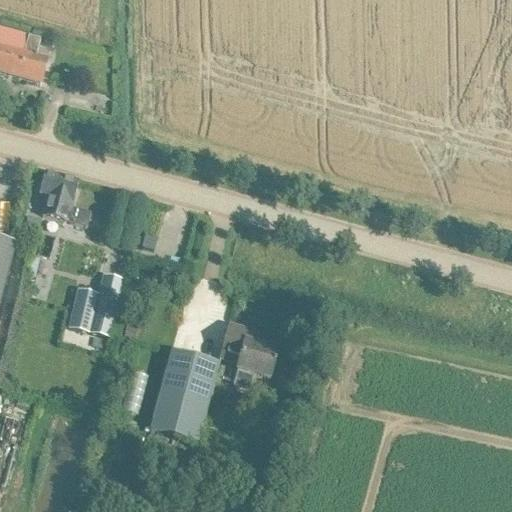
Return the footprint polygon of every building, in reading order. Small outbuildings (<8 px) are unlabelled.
[(40,88),(45,69),(46,64),(35,61),(40,44),(0,32),(0,77),(30,86),(30,85),(40,88)] [(86,231),(90,215),(73,211),(72,206),(78,184),(45,175),(39,194),(39,197),(47,199),(42,219),(86,231)] [(51,261),(56,238),(42,235),(37,257),(51,261)] [(0,300),(15,246),(0,241),(0,300)] [(59,289),(64,270),(38,263),(33,283),(59,289)] [(99,296),(78,292),(73,315),(84,317),(80,333),(90,335),(99,296)] [(274,368),(275,365),(273,365),(277,352),(248,345),(252,333),(229,327),(220,359),(239,364),(233,387),(249,392),(253,375),(269,380),(273,368),(274,368)] [(197,445),(213,387),(218,367),(171,355),(166,374),(150,433),(197,445)]
